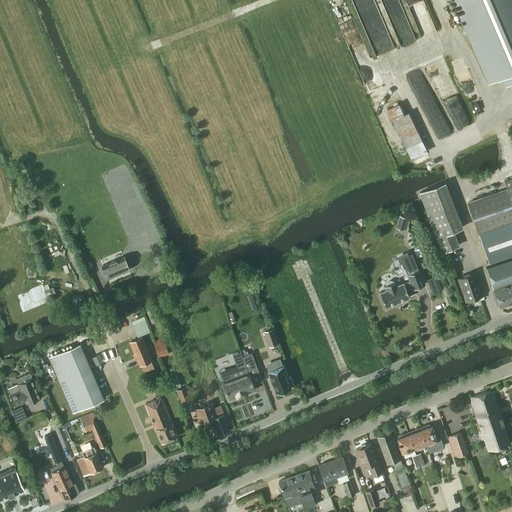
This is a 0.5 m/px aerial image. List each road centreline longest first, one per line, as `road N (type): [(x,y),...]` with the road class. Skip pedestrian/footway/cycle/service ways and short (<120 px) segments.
road 1 (unclassified): [(50,511),(511,317)]
road 2 (tertiary): [(170,511),(511,366)]
road 3 (track): [(154,468),(98,334),(95,306),(48,210),(9,220),(0,183)]
road 4 (track): [(455,183),(353,0)]
